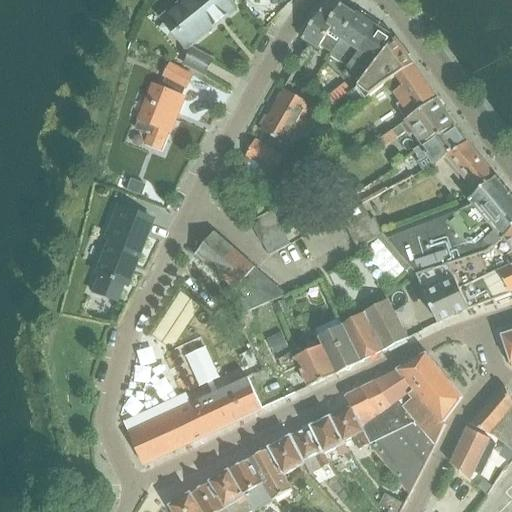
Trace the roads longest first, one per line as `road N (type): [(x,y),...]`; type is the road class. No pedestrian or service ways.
road 1 (residential): [(285,32),(128,328),(102,422),(133,491)]
road 2 (residential): [(479,327),(433,341),(133,491)]
road 3 (residential): [(511,171),(384,0)]
